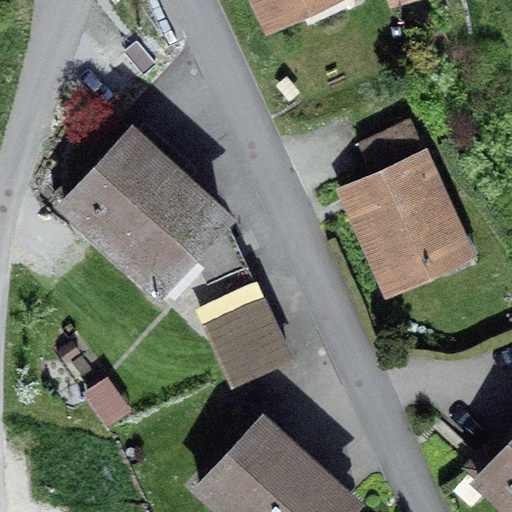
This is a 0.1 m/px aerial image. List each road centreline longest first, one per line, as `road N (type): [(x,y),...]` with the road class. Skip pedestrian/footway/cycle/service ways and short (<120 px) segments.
road 1 (residential): [(196,0),(426,511)]
road 2 (residential): [(61,0),(8,158),(0,213)]
